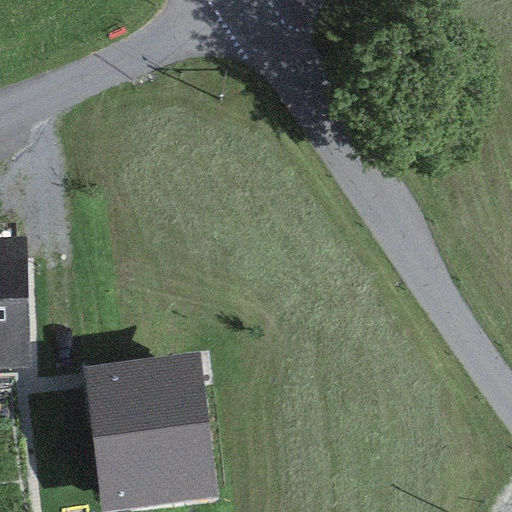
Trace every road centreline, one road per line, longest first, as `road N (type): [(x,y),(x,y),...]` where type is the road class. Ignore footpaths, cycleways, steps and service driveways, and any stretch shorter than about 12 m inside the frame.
road 1 (tertiary): [(243,4),(511,396)]
road 2 (residential): [(243,4),(0,112)]
